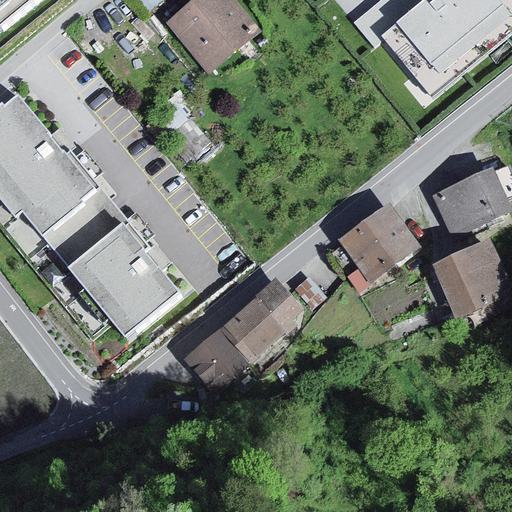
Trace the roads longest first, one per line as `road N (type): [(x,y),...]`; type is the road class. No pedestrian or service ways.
road 1 (residential): [(511,85),(118,399),(87,413)]
road 2 (residential): [(87,413),(0,298)]
